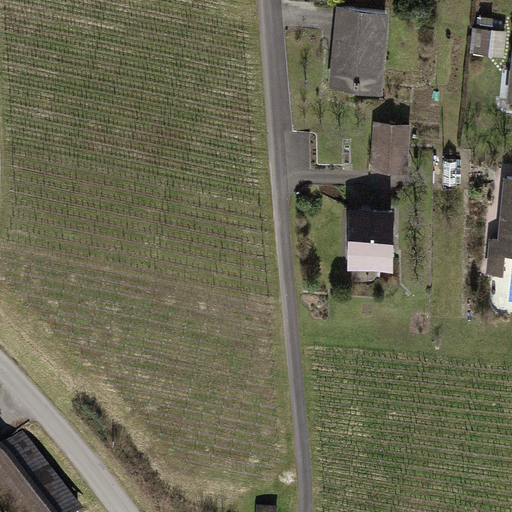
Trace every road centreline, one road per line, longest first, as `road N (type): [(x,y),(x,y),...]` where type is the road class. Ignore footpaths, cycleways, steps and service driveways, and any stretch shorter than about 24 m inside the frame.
road 1 (residential): [(284,0),(327,511)]
road 2 (residential): [(0,358),(87,457),(123,511)]
